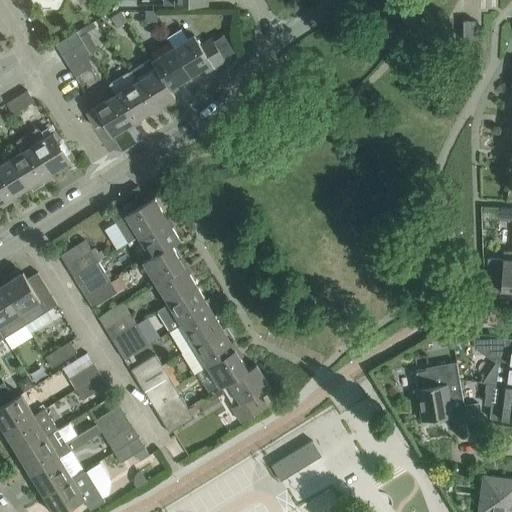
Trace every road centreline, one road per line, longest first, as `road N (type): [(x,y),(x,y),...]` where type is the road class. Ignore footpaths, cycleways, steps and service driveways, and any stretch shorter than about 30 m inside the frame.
road 1 (residential): [(101,180),(196,123),(280,40)]
road 2 (residential): [(0,11),(101,180)]
road 3 (residential): [(0,245),(101,180)]
